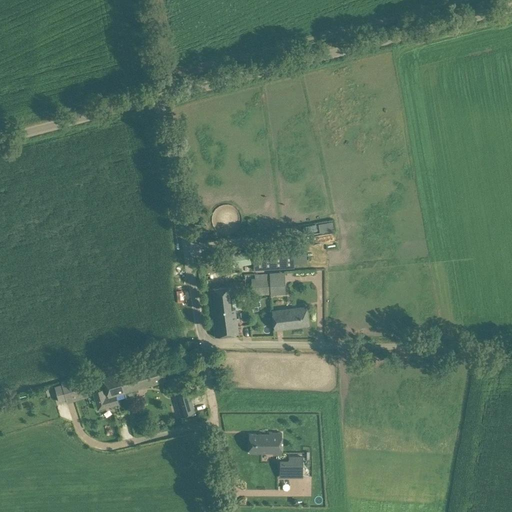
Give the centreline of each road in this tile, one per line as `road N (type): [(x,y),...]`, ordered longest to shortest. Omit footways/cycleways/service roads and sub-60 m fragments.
road 1 (unclassified): [(160,97),(511,7)]
road 2 (unclassified): [(511,352),(204,341)]
road 3 (unclassified): [(204,341),(160,97)]
road 4 (unclassified): [(0,139),(160,97)]
road 5 (residential): [(210,380),(228,508)]
